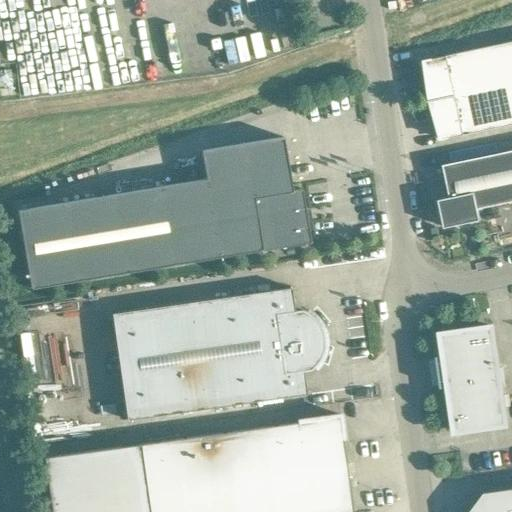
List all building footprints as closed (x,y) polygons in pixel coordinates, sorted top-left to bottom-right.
[(434,100),(511,83),(511,41),(425,60),(434,100)] [(511,83),(434,100),(442,140),(511,124),(511,83)] [(205,177),(20,204),(31,282),(259,249),(259,250),(298,244),(295,227),(306,225),(303,205),(302,206),(300,189),(290,190),(282,137),(201,149),(205,177)] [(511,150),(444,165),(451,197),(439,200),(445,228),(481,220),(478,209),(511,201),(511,150)] [(315,320),(309,314),(300,309),(295,310),(291,287),(111,313),(126,421),(307,395),(303,372),(309,371),(316,364),(321,356),(323,347),(323,337),(320,328),(315,320)] [(506,424),(492,327),(442,334),(456,432),(506,424)] [(42,359),(22,361),(23,370),(43,368),(42,359)] [(102,370),(105,391),(115,389),(111,368),(102,370)] [(140,445),(43,459),(51,511),(352,511),(342,438),(343,437),(340,415),(296,421),(296,422),(140,445)] [(511,511),(511,488),(485,492),(470,511),(511,511)]
